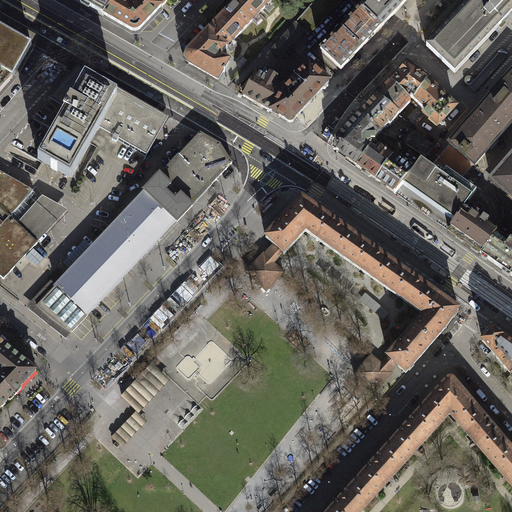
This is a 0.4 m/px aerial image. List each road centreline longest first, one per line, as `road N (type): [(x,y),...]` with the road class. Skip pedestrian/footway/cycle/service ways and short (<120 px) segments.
road 1 (residential): [(279,166),(84,374)]
road 2 (tertiary): [(511,288),(301,146)]
road 3 (tertiary): [(279,166),(482,308)]
road 4 (tertiary): [(73,45),(279,166)]
road 5 (residential): [(304,511),(454,345)]
road 6 (residential): [(438,0),(301,146)]
road 7 (tertiary): [(301,146),(148,60)]
road 8 (residential): [(84,374),(0,464)]
road 9 (tertiary): [(148,60),(41,0)]
